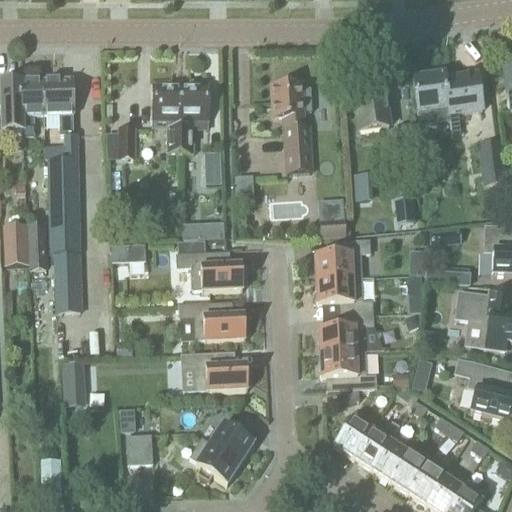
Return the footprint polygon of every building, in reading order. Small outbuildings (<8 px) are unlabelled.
[(511,74),(502,76),(507,119),(511,117),(511,74)] [(449,81),(448,77),(411,82),(418,129),(438,126),(437,113),(447,112),(449,127),(458,125),(457,119),(482,115),(476,77),(449,81)] [(43,86),(44,120),(60,120),(60,139),(65,139),(65,163),(47,164),(50,258),(54,258),(56,316),(81,316),(77,139),(73,139),(71,85),(43,86)] [(0,107),(1,135),(23,135),(21,86),(0,86),(0,107)] [(33,121),(44,120),(43,86),(21,86),(23,135),(23,142),(34,142),(33,121)] [(284,90),(272,91),(273,123),(285,123),(286,133),(284,133),(286,179),(311,178),(309,132),(301,132),(301,117),(311,117),(310,92),(299,93),(299,89),(294,89),(293,87),(285,87),(284,90)] [(358,135),(388,131),(382,89),(352,94),(358,135)] [(154,92),(153,123),(168,124),(168,132),(166,132),(166,159),(179,159),(179,124),(179,92),(154,92)] [(179,124),(179,159),(193,159),(194,132),(191,132),(191,124),(205,124),(205,92),(179,92),(179,124)] [(135,133),(119,133),(119,164),(135,164),(135,133)] [(389,158),(406,155),(404,135),(387,138),(389,158)] [(483,191),(505,189),(500,147),(479,150),(483,191)] [(207,186),(220,185),(218,157),(205,158),(207,186)] [(424,157),(407,159),(410,183),(427,181),(424,157)] [(342,179),(343,197),(360,196),(360,179),(342,179)] [(16,200),(25,199),(24,191),(15,191),(16,200)] [(411,202),(395,203),(397,226),(413,224),(411,202)] [(320,243),(344,242),(343,225),(319,227),(320,243)] [(6,272),(29,271),(28,230),(5,231),(6,272)] [(43,230),(34,232),(35,278),(45,277),(43,230)] [(222,230),(213,230),(214,246),(223,246),(222,230)] [(511,231),(484,231),(484,258),(492,258),(491,281),(511,281),(511,231)] [(445,237),(428,239),(431,260),(444,259),(444,251),(446,250),(445,237)] [(204,259),(204,246),(178,247),(178,260),(176,260),(177,273),(190,272),(191,296),(201,295),(201,297),(241,296),(241,291),(244,291),(243,275),(241,275),(240,270),(209,272),(208,259),(204,259)] [(315,285),(361,283),(360,259),(368,259),(368,246),(336,248),(336,260),(313,261),(315,285)] [(143,250),(111,252),(111,268),(143,266),(143,250)] [(339,321),(371,320),(371,308),(362,308),(361,283),(315,285),(316,311),(339,310),(339,321)] [(412,302),(421,302),(421,285),(411,286),(412,302)] [(41,312),(35,312),(34,291),(23,291),(24,330),(42,329),(41,312)] [(511,299),(488,296),(487,302),(458,298),(455,324),(469,326),(466,351),(504,357),(505,348),(511,349),(511,299)] [(211,322),(210,310),(178,312),(179,324),(193,324),(194,347),(203,346),(203,348),(244,346),(243,342),(246,341),(246,325),(243,326),(242,321),(211,322)] [(318,359),(365,357),(363,334),(372,333),(371,320),(339,321),(340,334),(317,335),(318,359)] [(451,340),(453,327),(429,324),(427,336),(451,340)] [(20,352),(21,330),(13,330),(12,352),(20,352)] [(420,336),(417,353),(436,357),(439,340),(420,336)] [(365,357),(318,359),(319,385),(327,384),(328,396),(343,396),(357,395),(375,394),(374,382),(366,382),(365,357)] [(206,398),(246,396),(246,391),(249,391),(248,375),(245,375),(245,371),(216,372),(215,359),(182,361),(182,374),(195,373),(196,397),(206,396),(206,398)] [(511,424),(511,379),(473,369),(458,366),(454,379),(470,383),(467,393),(475,395),(469,418),(511,429),(511,424)] [(394,392),(407,392),(406,380),(394,380),(394,392)] [(421,397),(425,386),(414,382),(410,394),(421,397)] [(416,405),(406,394),(399,394),(396,398),(413,409),(416,405)] [(343,408),(358,407),(357,395),(343,396),(343,408)] [(415,407),(409,416),(420,423),(426,414),(415,407)] [(111,416),(111,428),(146,426),(145,414),(111,416)] [(351,464),(370,435),(375,428),(357,415),(332,452),(351,464)] [(445,440),(451,431),(439,423),(434,432),(445,440)] [(209,449),(240,470),(253,449),(239,440),(243,433),(231,426),(227,432),(222,429),(209,449)] [(375,428),(370,435),(351,464),(370,476),(394,439),(399,432),(392,428),(387,435),(375,428)] [(451,431),(445,440),(456,447),(462,438),(451,431)] [(388,488),(412,451),(394,439),(370,476),(388,488)] [(139,470),(152,470),(150,442),(138,443),(139,470)] [(127,471),(139,470),(138,443),(125,443),(127,471)] [(240,470),(209,449),(201,444),(189,463),(196,468),(194,471),(200,474),(195,481),(208,489),(212,482),(224,490),(226,492),(226,491),(240,470)] [(481,463),(487,454),(476,447),(470,456),(481,463)] [(406,500),(430,463),(412,451),(388,488),(406,500)] [(48,494),(50,462),(33,462),(32,494),(48,494)] [(424,511),(448,474),(430,463),(406,500),(424,511)] [(461,494),(461,493),(465,486),(448,474),(424,511),(425,511),(449,511),(461,494)] [(461,494),(449,511),(476,511),(480,506),(485,498),(465,486),(461,493),(461,494)]
